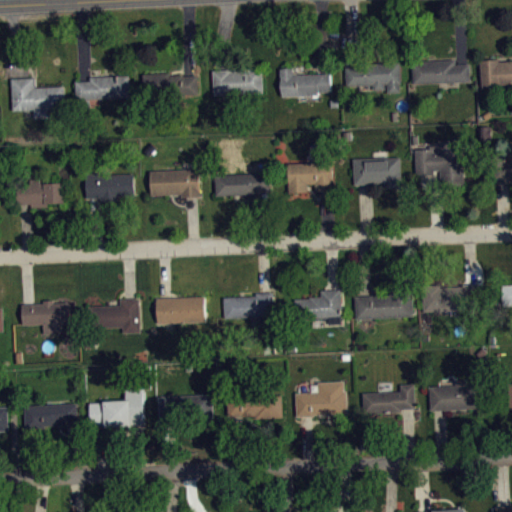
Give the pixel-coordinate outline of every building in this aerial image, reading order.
[(480,59),(482,87),(511,84),(511,60),(500,61),(499,58),(480,59)] [(413,83),(470,80),(469,63),(455,63),(455,59),(412,61),(413,83)] [(346,66),(347,86),(373,84),(373,89),(386,89),(386,84),(387,84),(388,92),(400,92),(400,82),(401,81),(400,62),(360,64),(360,66),(346,66)] [(280,68),(282,94),(319,93),(319,91),(332,90),(331,73),(298,74),(298,72),(294,72),(294,67),(280,68)] [(213,70),(215,94),(264,91),(263,72),(256,72),(256,68),(245,68),(245,70),(231,71),(231,69),(213,70)] [(143,73),(144,95),(199,93),(197,74),(184,76),(184,74),(171,74),(171,72),(143,73)] [(130,74),(131,96),(91,98),(91,103),(77,103),(75,81),(90,80),(90,76),(130,74)] [(12,78),(13,110),(34,109),(35,117),(49,117),(49,109),(65,109),(64,85),(35,86),(34,77),(12,78)] [(415,149),(417,177),(422,177),(422,184),(435,183),(434,170),(440,170),(443,188),(466,187),(462,139),(439,140),(439,145),(430,145),(430,148),(415,149)] [(511,182),(493,183),(492,151),(505,150),(506,162),(511,162),(511,153),(511,182)] [(353,158),(354,184),(384,183),(385,187),(403,187),(400,157),(353,158)] [(289,192),(308,192),(308,183),(315,183),(316,190),(334,191),(333,161),(288,162),(289,192)] [(150,170),(152,194),(182,193),(182,196),(201,196),(199,168),(150,170)] [(216,195),(215,174),(269,171),(270,190),(256,191),(256,194),(216,195)] [(86,175),(87,197),(101,197),(101,201),(121,200),(120,194),(134,194),(133,173),(86,175)] [(18,204),(17,176),(44,174),(44,182),(63,182),(64,202),(48,202),(48,206),(31,207),(31,203),(18,204)] [(424,286),(425,310),(469,309),(482,309),(480,284),(424,286)] [(511,313),(503,314),(503,284),(511,284),(511,313)] [(354,295),(356,318),(413,316),(412,286),(390,288),(390,294),(354,295)] [(342,288),(321,289),(321,296),(310,296),(310,298),(295,299),(295,317),(328,316),(329,323),(343,322),(342,288)] [(274,291),(276,315),(225,318),(224,296),(256,296),(256,292),(274,291)] [(157,297),(158,322),(206,321),(206,296),(157,297)] [(140,298),(142,332),(124,332),(124,327),(92,328),(91,305),(120,304),(120,298),(140,298)] [(23,324),(44,323),(44,333),(60,332),(61,323),(71,322),(69,302),(55,302),(55,299),(44,300),(44,303),(22,304),(23,324)] [(430,385),(431,410),(481,407),(480,383),(469,384),(469,378),(455,379),(455,384),(430,385)] [(315,414),(315,416),(297,416),(296,392),(318,391),(318,381),(345,380),(345,390),(346,390),(347,412),(315,414)] [(90,402),(91,425),(105,425),(105,427),(132,427),(132,424),(144,423),(144,383),(126,384),(126,399),(104,400),(104,401),(90,402)] [(363,392),(364,412),(402,411),(403,407),(416,407),(414,383),(401,383),(401,390),(363,392)] [(159,423),(158,396),(212,394),(213,422),(159,423)] [(228,414),(227,396),(282,394),(284,417),(256,418),(256,415),(242,416),(242,414),(228,414)] [(26,430),(25,404),(77,402),(77,423),(45,424),(45,429),(26,430)] [(0,430),(9,430),(8,406),(0,406),(0,430)]
